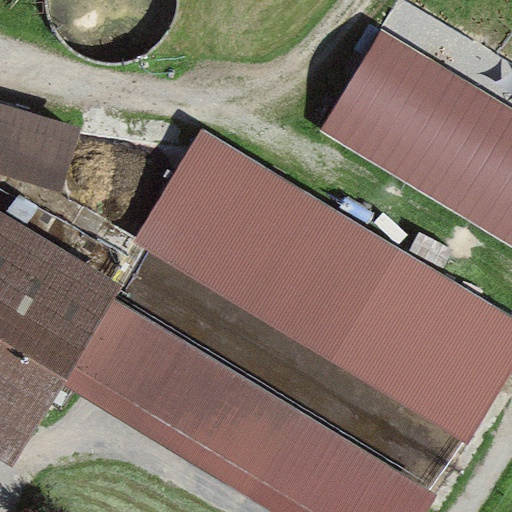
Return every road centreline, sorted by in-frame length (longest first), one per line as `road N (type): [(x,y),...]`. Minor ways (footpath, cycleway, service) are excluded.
road 1 (track): [(373,0),(322,68),(267,106),(227,111),(176,103),(0,58)]
road 2 (track): [(236,511),(140,448),(93,439),(0,489)]
